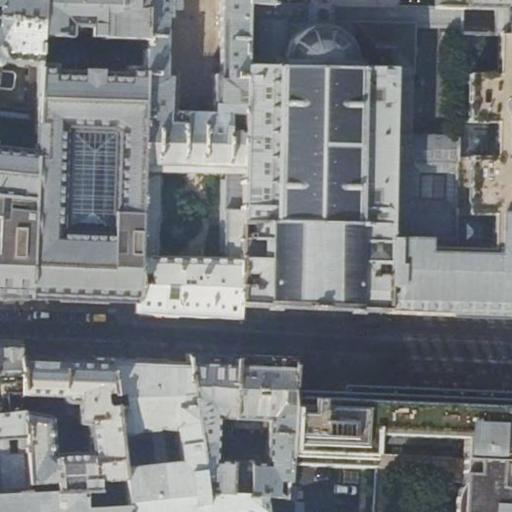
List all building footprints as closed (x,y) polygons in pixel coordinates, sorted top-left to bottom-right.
[(0,0),(0,19),(40,24),(40,0),(0,0)] [(40,0),(40,24),(39,35),(76,37),(76,28),(100,29),(100,38),(144,39),(145,0),(40,0)] [(135,314),(188,317),(239,319),(239,307),(247,4),(246,0),(145,0),(144,39),(143,57),(143,69),(136,304),(135,314)] [(378,0),(377,7),(394,7),(394,0),(434,0),(434,8),(461,9),(461,0),(378,0)] [(511,0),(461,0),(461,9),(494,9),(493,35),(511,35),(511,0)] [(272,5),(247,4),(239,307),(240,307),(266,308),(266,309),(275,310),(274,307),(280,307),(281,304),(296,305),(297,308),(303,308),(303,305),(321,306),(321,309),(327,309),(326,306),(343,307),(343,310),(349,310),(349,313),(358,313),(358,312),(385,313),(386,240),(452,241),(456,137),(409,137),(411,28),(460,29),(461,9),(434,8),(394,7),(377,7),(311,6),(272,5)] [(0,89),(10,90),(13,87),(14,75),(12,72),(2,72),(3,64),(28,66),(26,110),(36,111),(38,63),(39,35),(40,24),(0,19),(0,89)] [(511,35),(493,35),(460,34),(456,137),(452,241),(452,267),(509,269),(506,319),(511,319),(511,35)] [(136,304),(143,69),(127,68),(127,74),(54,71),(54,64),(38,63),(36,111),(35,131),(34,152),(0,148),(0,297),(83,301),(136,304)] [(450,316),(452,267),(452,241),(386,240),(385,313),(413,315),(450,316)] [(452,267),(450,316),(476,317),(506,319),(509,269),(452,267)] [(0,347),(0,413),(24,412),(20,358),(19,349),(3,348),(0,347)] [(232,419),(235,357),(214,356),(187,355),(188,366),(201,476),(202,487),(203,494),(228,496),(230,462),(214,462),(216,418),(232,419)] [(264,358),(235,357),(232,419),(231,428),(266,430),(264,464),(230,462),(228,496),(263,498),(275,499),(276,483),(286,484),(287,465),(292,391),(294,359),(264,358)] [(110,362),(71,360),(20,358),(24,412),(29,484),(56,484),(56,495),(83,493),(94,492),(124,491),(121,469),(115,420),(114,407),(109,408),(105,405),(104,395),(112,394),(110,362)] [(151,364),(110,362),(112,394),(114,407),(115,420),(128,419),(128,420),(138,420),(138,418),(160,420),(160,421),(173,426),(173,424),(175,424),(179,463),(121,469),(124,491),(126,511),(263,511),(263,498),(228,496),(203,494),(202,487),(192,489),(190,478),(201,476),(188,366),(151,364)] [(327,393),(292,391),(287,465),(374,469),(375,453),(511,461),(511,393),(486,392),(425,390),(343,387),(342,394),(327,393)] [(29,484),(24,412),(0,413),(0,497),(30,496),(29,484)] [(511,511),(511,461),(375,453),(374,469),(372,511),(511,511)] [(83,493),(56,495),(30,496),(0,497),(0,511),(126,511),(124,491),(94,492),(83,493)]
